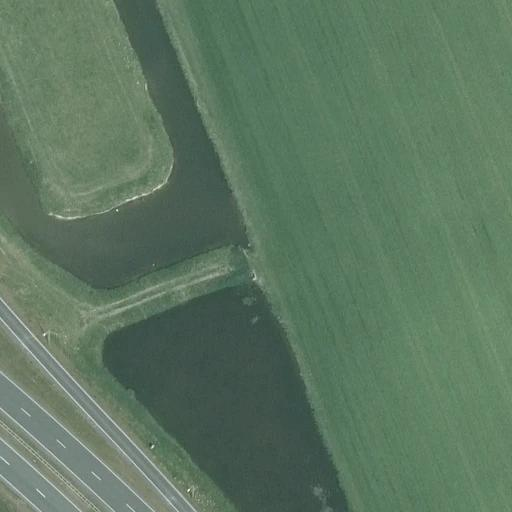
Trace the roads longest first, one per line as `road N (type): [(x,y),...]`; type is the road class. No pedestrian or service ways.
road 1 (trunk): [(184,511),(0,307)]
road 2 (trunk): [(137,511),(0,387)]
